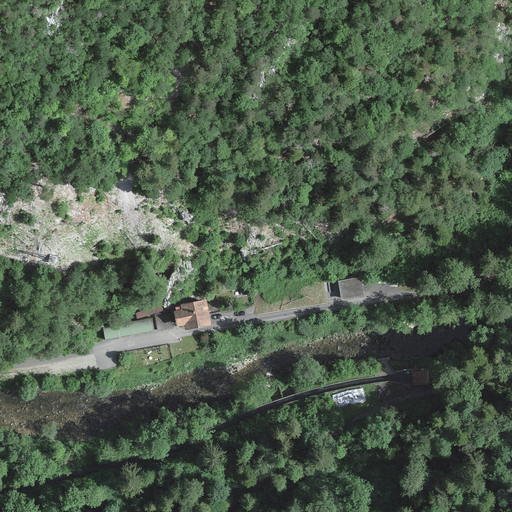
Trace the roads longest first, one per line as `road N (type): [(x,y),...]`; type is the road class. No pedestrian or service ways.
road 1 (unclassified): [(0,366),(454,288),(511,259)]
road 2 (unclassified): [(226,511),(282,464),(385,406),(511,375)]
